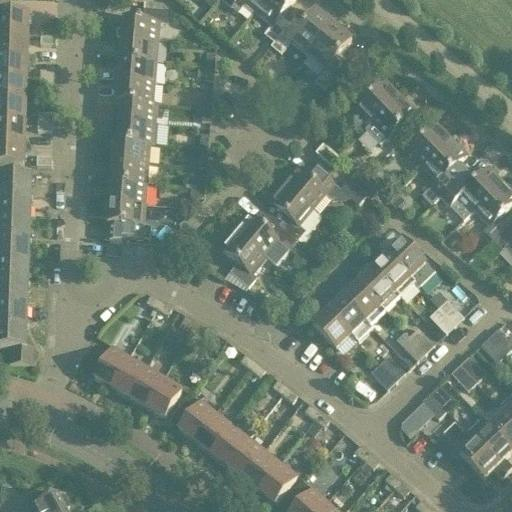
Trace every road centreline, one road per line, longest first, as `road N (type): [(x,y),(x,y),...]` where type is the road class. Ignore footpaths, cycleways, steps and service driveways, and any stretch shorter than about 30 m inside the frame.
road 1 (residential): [(403,227),(494,309),(368,438)]
road 2 (residential): [(71,282),(83,0)]
road 3 (residential): [(368,438),(220,318),(167,293)]
road 4 (residential): [(511,114),(371,0)]
road 5 (tertiary): [(37,425),(95,449),(182,511)]
road 6 (residential): [(167,293),(274,164)]
road 7 (residential): [(37,425),(51,394),(71,282)]
